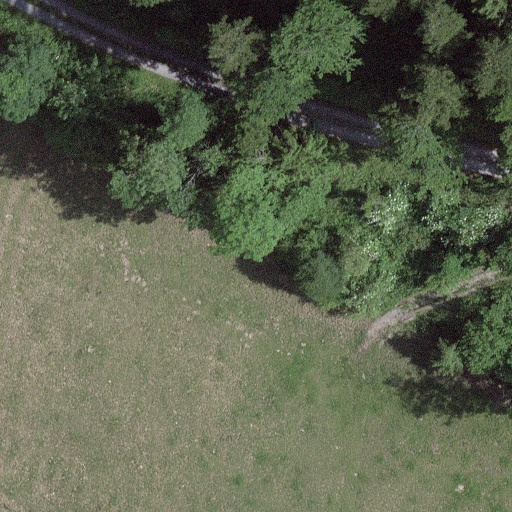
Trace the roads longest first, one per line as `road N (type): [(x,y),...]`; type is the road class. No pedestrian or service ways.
road 1 (track): [(21,0),(55,21),(309,122),(511,175)]
road 2 (track): [(511,265),(379,333),(361,398)]
